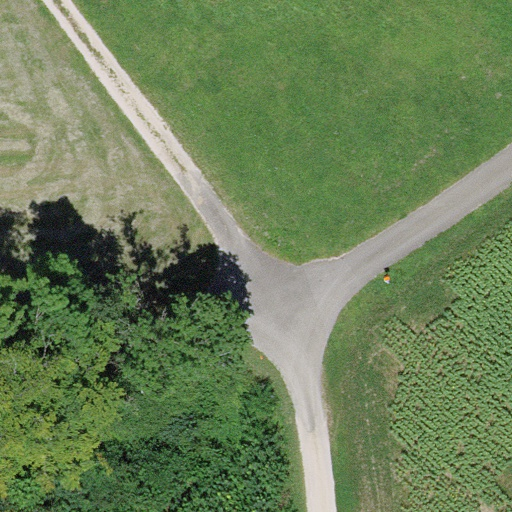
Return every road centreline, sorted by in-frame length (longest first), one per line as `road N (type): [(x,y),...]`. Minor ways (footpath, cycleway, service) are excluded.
road 1 (track): [(290,304),(47,0)]
road 2 (track): [(0,356),(290,304)]
road 3 (unclassified): [(290,304),(511,152)]
road 4 (track): [(312,511),(311,417),(290,304)]
